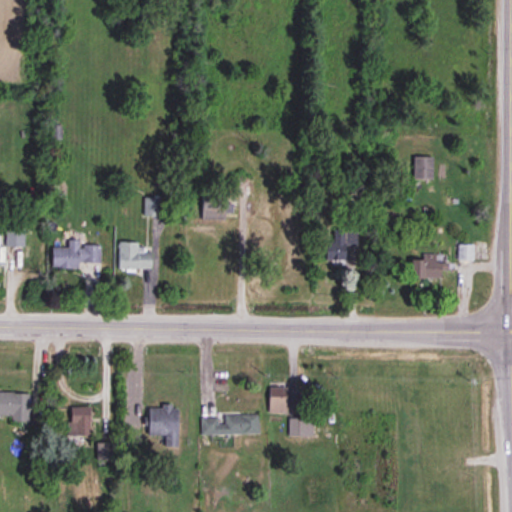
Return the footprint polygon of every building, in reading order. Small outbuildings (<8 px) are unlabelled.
[(60,126),(52,126),(52,139),(60,139),(60,126)] [(432,157),(412,157),(412,179),(432,179),(432,157)] [(200,221),(224,221),(224,195),(200,195),(200,221)] [(161,216),(161,198),(143,198),(143,216),(161,216)] [(5,246),(23,246),(23,224),(5,224),(5,246)] [(356,230),(333,230),(333,242),(324,242),(324,262),(346,262),(346,247),(356,247),(356,230)] [(67,248),(51,247),(50,268),(78,269),(78,263),(99,264),(99,244),(68,243),(67,248)] [(139,243),(117,243),(117,270),(150,270),(150,250),(139,250),(139,243)] [(472,261),(472,245),(457,245),(457,261),(472,261)] [(443,279),(443,262),(437,262),(437,253),(422,253),(422,261),(409,261),(409,279),(443,279)] [(286,414),(286,388),(268,388),(268,414),(286,414)] [(0,416),(10,416),(10,421),(29,421),(29,392),(0,392),(0,416)] [(164,447),(176,446),(175,406),(146,406),(147,436),(164,436),(164,447)] [(89,407),(68,407),(68,435),(89,435),(89,407)] [(200,416),(200,435),(258,435),(258,416),(200,416)] [(312,436),(312,419),(288,419),(288,436),(312,436)]
